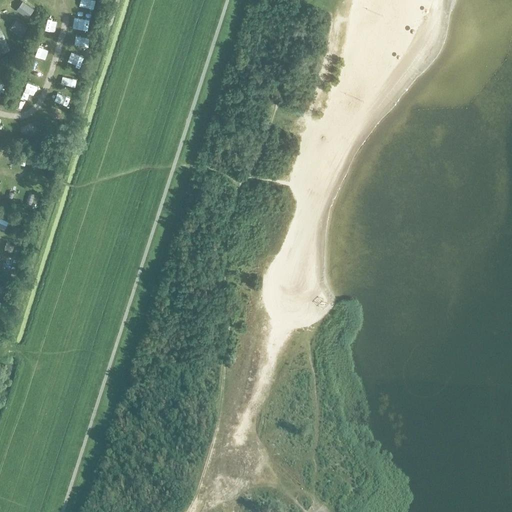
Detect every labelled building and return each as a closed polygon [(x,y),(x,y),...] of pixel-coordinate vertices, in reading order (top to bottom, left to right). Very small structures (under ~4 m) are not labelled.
[(73,35),(72,43),(86,44),(86,36),(73,35)] [(67,58),(74,61),(76,55),(69,53),(67,58)] [(0,213),(0,224),(6,226),(8,216),(0,213)] [(21,254),(24,242),(12,239),(9,251),(21,254)] [(8,257),(5,264),(13,268),(16,261),(8,257)]
